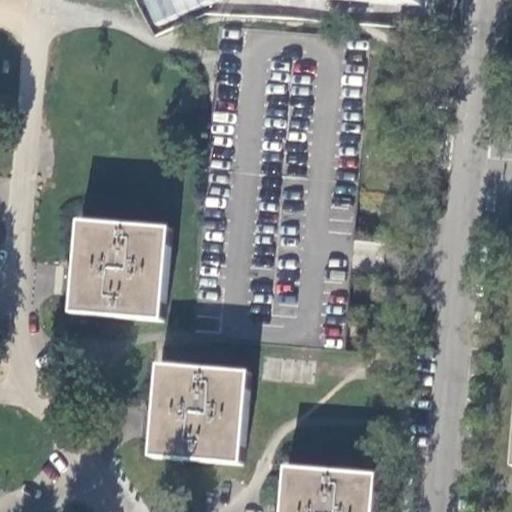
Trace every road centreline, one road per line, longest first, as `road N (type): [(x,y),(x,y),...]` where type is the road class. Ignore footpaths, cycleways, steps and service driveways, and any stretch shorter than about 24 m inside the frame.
road 1 (residential): [(26,165),(13,310),(20,353),(38,399),(117,511)]
road 2 (residential): [(471,149),(440,511)]
road 3 (residential): [(483,0),(471,149)]
